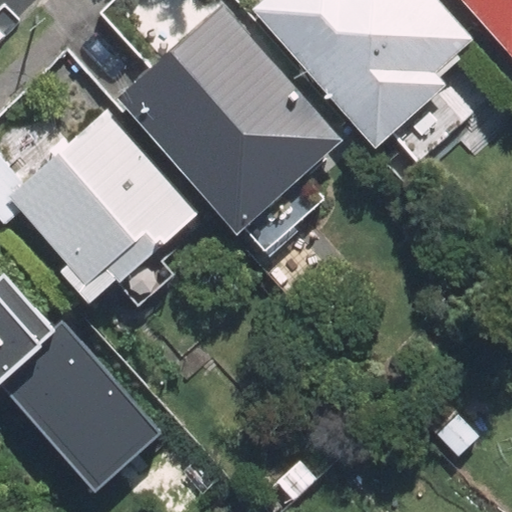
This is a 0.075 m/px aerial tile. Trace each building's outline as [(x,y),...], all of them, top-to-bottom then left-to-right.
[(275,0),(271,4),(395,143),(466,80),(453,66),(489,34),(458,0),(275,0)] [(511,0),(480,0),(511,35),(511,0)] [(267,244),(327,190),(305,166),(340,136),(224,5),(122,96),(237,227),(246,220),(267,244)] [(131,308),(166,277),(146,255),(191,216),(95,106),(42,154),(49,161),(3,202),(62,267),(54,274),(85,310),(112,285),(131,308)] [(0,193),(14,180),(0,164),(0,193)] [(0,255),(0,364),(2,363),(101,471),(162,415),(67,312),(59,319),(0,255)]
